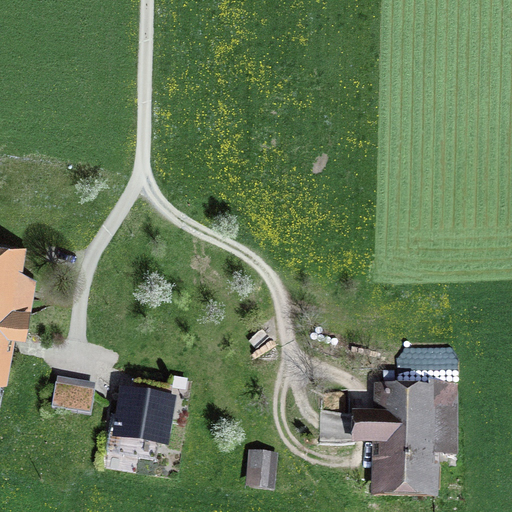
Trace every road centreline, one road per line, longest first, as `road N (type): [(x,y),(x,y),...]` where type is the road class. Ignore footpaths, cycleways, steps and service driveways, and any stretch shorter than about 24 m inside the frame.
road 1 (track): [(145,0),(140,187),(264,274),(288,339),(288,380)]
road 2 (track): [(72,360),(84,266),(140,187)]
